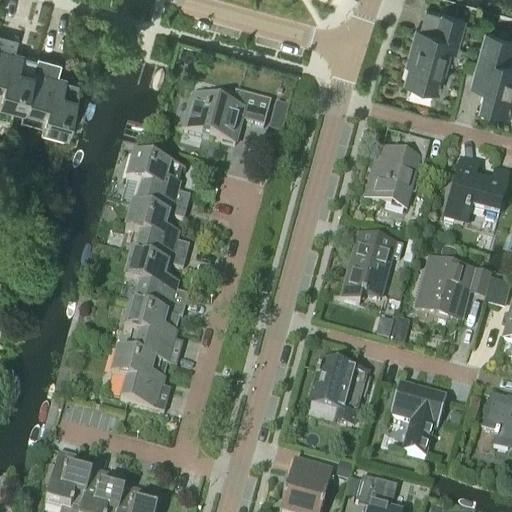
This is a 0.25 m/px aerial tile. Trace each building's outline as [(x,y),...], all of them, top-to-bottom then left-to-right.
[(411,64),(406,82),(409,83),(406,96),(429,103),(433,90),(438,92),(449,50),(456,53),(464,21),(441,15),(426,11),(420,29),(417,28),(407,63),(411,64)] [(0,85),(2,86),(0,94),(0,103),(23,110),(25,105),(34,72),(37,62),(22,58),(23,56),(14,54),(18,39),(0,34),(0,85)] [(511,40),(486,34),(476,70),(488,74),(479,107),(508,115),(511,104),(511,65),(507,64),(511,43),(511,40)] [(25,105),(23,110),(44,115),(41,127),(67,134),(77,97),(81,84),(66,80),(66,81),(57,79),(61,64),(38,58),(37,62),(34,72),(25,105)] [(263,130),(270,104),(234,95),(230,109),(192,98),(182,135),(233,149),(240,123),(263,130)] [(15,139),(9,160),(20,163),(26,142),(15,139)] [(423,166),(428,146),(405,140),(400,158),(380,152),(366,201),(404,212),(417,165),(423,166)] [(140,190),(135,209),(167,218),(183,222),(189,200),(175,196),(181,173),(132,160),(125,186),(140,190)] [(489,187),(474,183),(478,167),(459,162),(443,222),(444,223),(443,225),(465,230),(469,214),(497,220),(499,214),(508,178),(493,174),(489,187)] [(181,272),(187,248),(173,245),(174,241),(176,235),(163,232),(167,218),(135,209),(130,208),(124,234),(139,238),(133,259),(166,268),(181,272)] [(399,264),(403,249),(358,236),(340,303),(358,308),(361,297),(379,302),(390,261),(399,264)] [(452,263),(454,253),(442,250),(439,259),(452,263)] [(180,321),(186,298),(172,294),(173,292),(175,285),(162,282),(166,268),(133,259),(129,258),(122,284),(138,288),(133,308),(165,317),(180,321)] [(473,295),(477,278),(431,266),(420,306),(435,310),(434,314),(457,321),(465,293),(473,295)] [(511,304),(501,342),(511,344),(511,304)] [(175,370),(181,346),(171,344),(172,340),(174,334),(161,331),(165,317),(133,308),(128,307),(122,332),(131,335),(125,356),(152,364),(175,370)] [(375,339),(387,342),(392,326),(380,322),(375,339)] [(163,416),(169,392),(159,390),(160,386),(161,380),(149,377),(152,364),(125,356),(116,353),(109,378),(124,383),(119,403),(163,416)] [(367,378),(320,365),(318,372),(317,372),(315,378),(317,378),(309,405),(338,413),(335,423),(353,428),(367,378)] [(436,431),(445,400),(398,387),(389,418),(409,424),(400,455),(423,461),(432,430),(436,431)] [(511,405),(490,399),(482,430),(494,433),(490,447),(511,453),(511,405)] [(457,430),(459,420),(450,417),(448,428),(457,430)] [(79,511),(89,477),(78,474),(73,473),(77,459),(58,454),(44,507),(60,511),(79,511)] [(465,473),(468,460),(455,456),(452,469),(465,473)] [(320,511),(332,472),(294,462),(288,485),(286,485),(282,500),(284,500),(280,511),(320,511)] [(347,483),(350,469),(338,466),(334,479),(347,483)] [(117,511),(122,495),(113,492),(107,490),(111,476),(91,471),(89,477),(79,511),(117,511)] [(349,482),(345,499),(355,502),(354,506),(367,509),(366,511),(387,511),(394,489),(361,480),(360,485),(349,482)] [(153,511),(145,510),(139,508),(143,494),(124,489),(122,495),(117,511),(153,511)]
